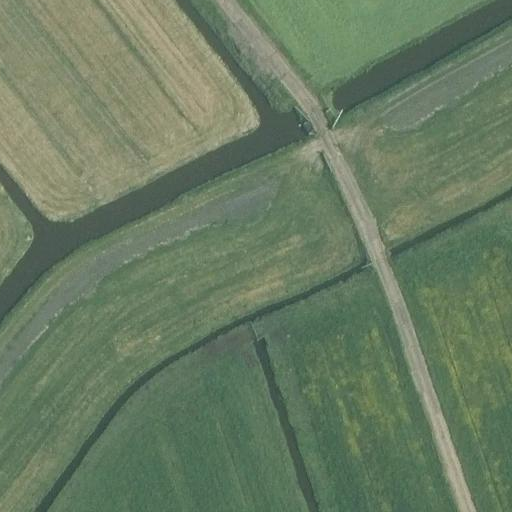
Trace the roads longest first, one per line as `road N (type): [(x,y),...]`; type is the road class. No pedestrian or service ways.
road 1 (track): [(511,118),(96,336),(51,377),(0,453)]
road 2 (track): [(0,378),(62,297),(98,270),(511,58)]
road 3 (track): [(224,0),(307,104),(330,146),(390,286),(468,511)]
